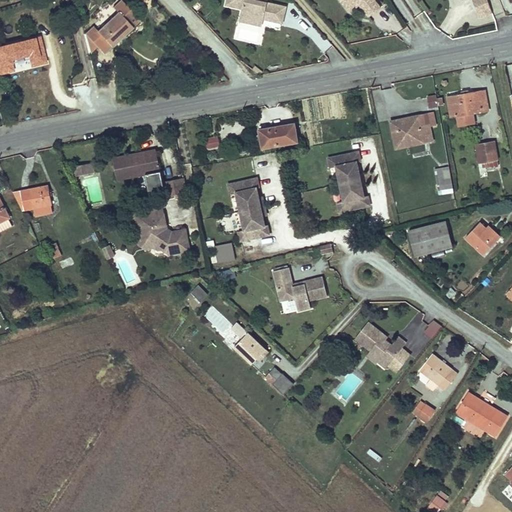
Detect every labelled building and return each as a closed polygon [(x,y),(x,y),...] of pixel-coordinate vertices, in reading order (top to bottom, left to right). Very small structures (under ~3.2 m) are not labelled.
[(156,5),(151,0),(146,0),(145,2),(151,9),(156,5)] [(268,1),(268,0),(228,0),(227,4),(244,8),(242,15),(264,20),(264,18),(284,22),(288,6),(268,1)] [(371,17),(382,8),(375,0),(339,0),(338,1),(348,13),(360,4),(371,17)] [(472,0),(479,16),(491,12),(486,0),(472,0)] [(131,6),(122,14),(118,9),(97,28),(112,45),(142,18),(131,6)] [(264,20),(242,15),(241,20),(263,25),(264,20)] [(17,69),(48,62),(41,32),(0,42),(0,73),(17,70),(17,69)] [(255,65),(252,69),(260,75),(263,71),(255,65)] [(473,112),(489,109),(485,88),(448,96),(452,117),(457,116),(473,112)] [(435,97),(434,94),(426,96),(428,107),(437,105),(436,105),(435,97)] [(435,112),(421,115),(424,127),(431,126),(437,124),(435,112)] [(475,122),(473,112),(457,116),(459,125),(475,122)] [(398,146),(434,138),(431,126),(424,127),(421,115),(393,121),(398,146)] [(264,146),(299,139),(296,122),(261,128),(264,146)] [(222,143),(220,134),(207,137),(209,145),(222,143)] [(495,140),(475,143),(479,163),(485,162),(486,167),(499,165),(495,140)] [(114,157),(119,179),(160,170),(156,148),(114,157)] [(361,160),(359,150),(328,157),(330,166),(336,165),(344,200),(338,201),(340,211),(370,204),(368,195),(364,195),(357,161),(361,160)] [(96,171),(94,161),(77,165),(77,166),(73,167),(75,173),(78,172),(79,175),(96,171)] [(452,185),(448,166),(437,168),(441,187),(452,185)] [(257,176),(228,183),(230,193),(236,191),(245,228),(239,230),(241,240),(270,233),(268,224),(265,224),(263,214),(260,197),(257,186),(260,186),(257,176)] [(54,205),(49,183),(14,192),(24,211),(34,208),(36,215),(53,210),(52,206),(54,205)] [(171,189),(174,203),(194,199),(191,184),(171,189)] [(0,222),(8,219),(9,218),(0,200),(0,222)] [(172,204),(160,206),(162,215),(174,212),(172,204)] [(176,236),(172,213),(141,221),(145,237),(148,236),(151,247),(148,248),(148,251),(156,256),(165,254),(168,256),(172,256),(180,260),(200,256),(195,235),(182,238),(176,236)] [(0,232),(12,227),(8,219),(0,222),(0,232)] [(451,245),(445,220),(407,230),(413,255),(451,245)] [(498,240),(480,223),(466,238),(484,255),(498,240)] [(267,237),(259,237),(259,245),(267,245),(267,237)] [(232,242),(216,246),(220,261),(235,258),(232,242)] [(333,251),(331,243),(320,246),(322,254),(333,251)] [(111,244),(103,248),(109,259),(116,255),(111,244)] [(62,246),(53,250),(56,256),(64,252),(62,246)] [(76,263),(73,257),(59,263),(63,269),(76,263)] [(323,277),(304,282),(305,285),(293,288),(293,285),(289,268),(274,271),(281,301),(295,298),(298,311),(311,308),(309,301),(327,296),(323,277)] [(208,293),(200,285),(193,292),(202,300),(208,293)] [(434,337),(440,323),(430,319),(425,333),(434,337)] [(385,335),(368,322),(355,339),(371,350),(381,358),(378,362),(386,368),(389,365),(402,348),(406,343),(398,337),(392,345),(386,340),(383,338),(385,335)] [(270,350),(250,331),(236,346),(254,363),(259,358),(261,360),(270,350)] [(410,355),(402,348),(389,365),(397,371),(410,355)] [(381,358),(371,350),(367,355),(377,363),(378,362),(381,358)] [(458,374),(433,354),(419,371),(445,391),(458,374)] [(294,383),(276,367),(272,372),(278,378),(274,383),(285,393),(294,383)] [(490,408),(478,401),(479,399),(468,392),(456,412),(495,437),(508,416),(491,406),(490,408)] [(491,406),(479,399),(478,401),(490,408),(491,406)] [(426,406),(420,402),(413,411),(419,415),(426,406)] [(434,410),(427,405),(426,406),(419,415),(418,416),(426,422),(434,410)] [(366,454),(379,461),(382,455),(369,448),(366,454)] [(437,511),(445,501),(437,495),(428,507),(434,511),(437,511)]
